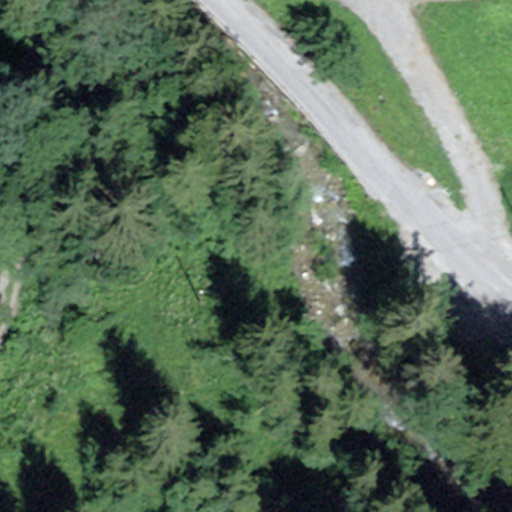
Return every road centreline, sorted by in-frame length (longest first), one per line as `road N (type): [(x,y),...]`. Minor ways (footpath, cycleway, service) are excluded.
road 1 (unclassified): [(219,0),(511,309)]
road 2 (track): [(0,145),(19,247),(0,319)]
